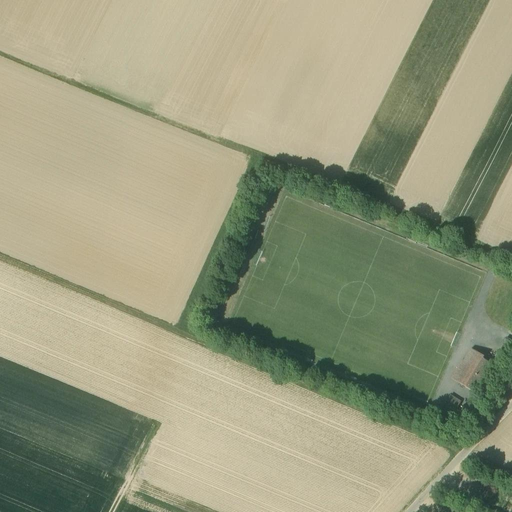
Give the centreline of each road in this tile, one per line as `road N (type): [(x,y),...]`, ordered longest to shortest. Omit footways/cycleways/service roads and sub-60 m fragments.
road 1 (track): [(0,52),(511,264)]
road 2 (track): [(0,261),(511,473)]
